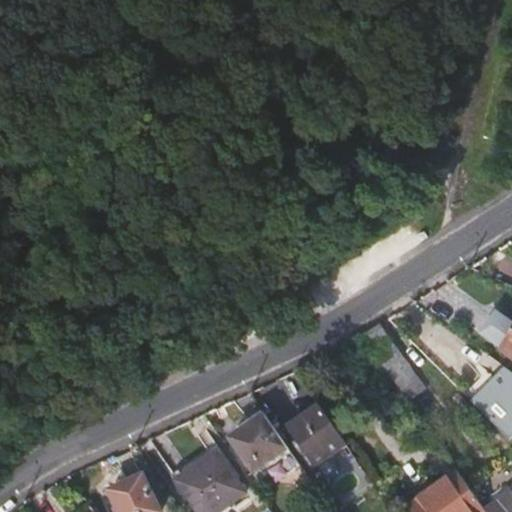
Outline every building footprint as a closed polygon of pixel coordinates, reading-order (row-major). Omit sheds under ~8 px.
[(511,317),(499,308),(482,333),(500,346),(511,329),(511,317)] [(393,345),(380,325),(364,336),(379,357),(401,389),(416,379),(393,345)] [(511,335),(503,348),(511,355),(511,335)] [(511,372),(502,365),(493,376),(507,391),(486,413),(511,438),(511,372)] [(320,465),(350,445),(323,405),(293,426),(320,465)] [(257,471),(291,448),(268,414),(234,437),(257,471)] [(195,511),(219,511),(246,494),(233,476),(237,472),(217,444),(175,473),(170,476),(195,511)] [(511,484),(511,463),(470,489),(481,504),(511,484)] [(457,470),(427,492),(431,499),(462,477),(457,470)] [(111,490),(120,511),(160,511),(144,474),(111,490)] [(431,499),(427,492),(412,503),(418,511),(485,511),(481,504),(470,489),(462,477),(431,499)] [(511,511),(511,484),(481,504),(485,511),(511,511)]
